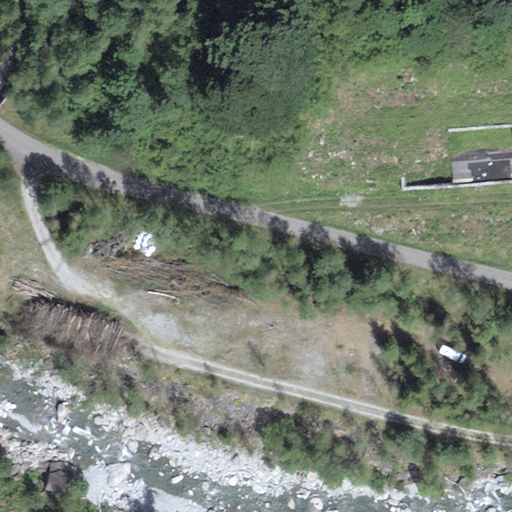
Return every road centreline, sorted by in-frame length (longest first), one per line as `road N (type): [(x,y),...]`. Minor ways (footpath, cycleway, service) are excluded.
road 1 (track): [(27,148),(36,224),(70,289),(113,334),(180,361),(457,435),(511,440)]
road 2 (unclassified): [(511,284),(82,174),(0,128)]
